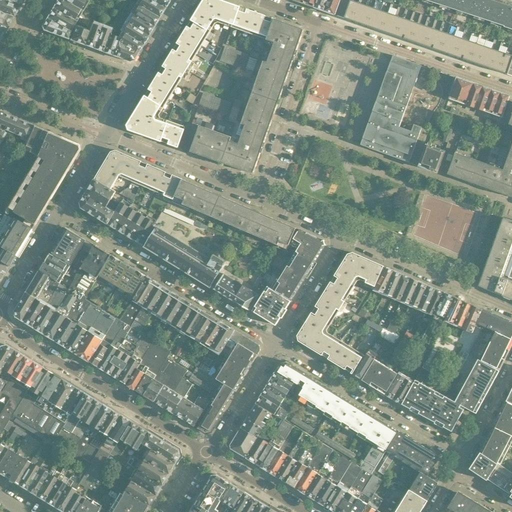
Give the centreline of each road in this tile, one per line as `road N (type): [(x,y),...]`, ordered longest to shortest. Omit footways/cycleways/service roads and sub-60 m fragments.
road 1 (residential): [(60,207),(274,341)]
road 2 (residential): [(206,452),(0,318)]
road 3 (residential): [(274,341),(463,457)]
road 4 (residential): [(318,23),(511,89)]
road 5 (residential): [(257,199),(318,23)]
road 6 (residential): [(511,310),(343,235)]
road 7 (residential): [(257,199),(105,133)]
road 8 (residential): [(105,133),(186,0)]
road 9 (residential): [(206,452),(274,341)]
road 10 (residential): [(274,341),(343,235)]
